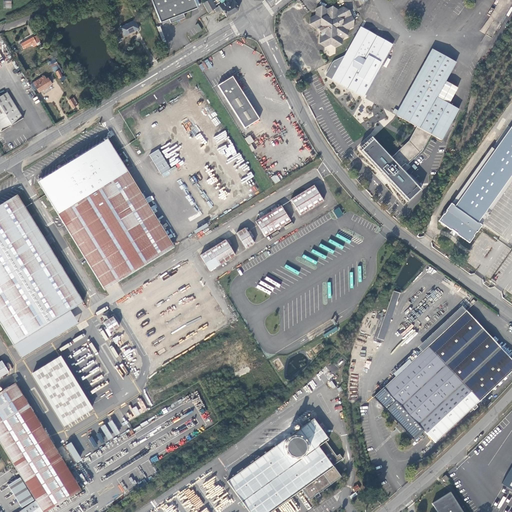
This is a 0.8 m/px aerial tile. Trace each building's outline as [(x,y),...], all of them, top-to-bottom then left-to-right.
[(198,8),(194,0),(151,0),(161,24),(170,20),(172,24),(177,22),(180,21),(186,18),(184,14),(198,8)] [(207,0),(203,3),(208,13),(214,9),(216,12),(219,11),(220,13),(222,12),(219,6),(216,8),(211,0),(207,0)] [(227,0),(219,6),(222,12),(226,18),(238,10),(239,8),(234,0),(227,0)] [(323,48),(329,45),(334,48),(339,46),(340,40),(346,37),(346,30),(351,27),(352,21),(348,11),(342,8),(336,11),(331,8),(325,11),(320,7),(314,10),(314,16),(309,19),(308,25),(313,29),(315,28),(317,31),(317,30),(319,34),(318,34),(319,37),(318,44),(323,48)] [(139,30),(135,21),(121,28),(125,37),(139,30)] [(191,28),(194,34),(202,31),(199,24),(191,28)] [(389,48),(391,45),(358,27),(342,56),(333,61),(331,62),(330,64),(323,76),(361,98),(363,95),(331,77),(332,75),(328,73),(333,64),(334,63),(344,58),(359,31),(389,48)] [(363,95),(389,48),(359,31),(344,58),(334,63),(333,64),(328,73),(332,75),(331,77),(363,95)] [(20,45),(22,50),(32,45),(34,47),(37,45),(37,44),(40,42),(37,36),(20,45)] [(456,90),(445,83),(456,64),(434,52),(397,117),(416,127),(408,142),(389,158),(376,144),(365,154),(404,197),(416,186),(399,169),(404,164),(406,165),(420,152),(430,135),(442,141),(458,110),(448,104),(456,90)] [(56,72),(60,78),(62,77),(56,66),(53,68),(55,73),(56,72)] [(36,87),(39,92),(51,84),(48,79),(46,80),(44,77),(32,84),(34,88),(36,87)] [(233,77),(218,86),(245,128),(259,119),(233,77)] [(0,97),(0,131),(1,133),(23,119),(6,93),(0,97)] [(69,101),(72,108),(78,105),(74,98),(69,101)] [(511,125),(453,206),(451,204),(439,221),(468,242),(480,225),(479,225),(477,222),(511,174),(511,125)] [(250,135),(245,139),(249,145),(254,141),(250,135)] [(105,289),(112,285),(174,247),(115,152),(108,140),(39,182),(105,289)] [(149,154),(160,174),(170,169),(159,149),(149,154)] [(275,184),(280,181),(277,174),(271,177),(275,184)] [(291,200),(300,216),(323,202),(314,186),(291,200)] [(34,333),(77,306),(83,302),(17,195),(0,205),(0,322),(14,345),(29,336),(34,333)] [(256,222),(265,237),(291,222),(281,206),(274,211),(271,208),(259,215),(261,219),(256,222)] [(333,211),(337,218),(343,214),(339,207),(333,211)] [(237,234),(246,249),(254,244),(245,229),(237,234)] [(200,256),(210,271),(235,256),(226,240),(200,256)] [(402,294),(394,291),(377,338),(384,341),(402,294)] [(511,358),(466,310),(374,397),(414,439),(424,430),(435,443),(511,370),(511,358)] [(103,323),(109,333),(119,327),(113,317),(111,318),(108,314),(103,317),(106,322),(103,323)] [(124,331),(117,335),(118,339),(122,337),(137,367),(142,364),(124,331)] [(32,372),(62,427),(93,410),(63,355),(32,372)] [(2,361),(0,362),(0,378),(9,373),(2,361)] [(42,511),(45,511),(81,491),(67,468),(16,383),(0,392),(0,442),(35,501),(42,511)] [(227,481),(249,511),(271,511),(302,490),(309,500),(315,496),(316,498),(320,495),(319,493),(331,485),(341,477),(334,467),(333,467),(333,466),(343,460),(340,455),(337,457),(327,442),(329,440),(314,419),(227,481)] [(76,462),(81,459),(71,442),(65,445),(76,462)] [(511,481),(506,478),(502,485),(511,490),(511,481)] [(461,511),(449,494),(431,505),(436,511),(461,511)] [(42,511),(35,501),(18,511),(42,511)]
